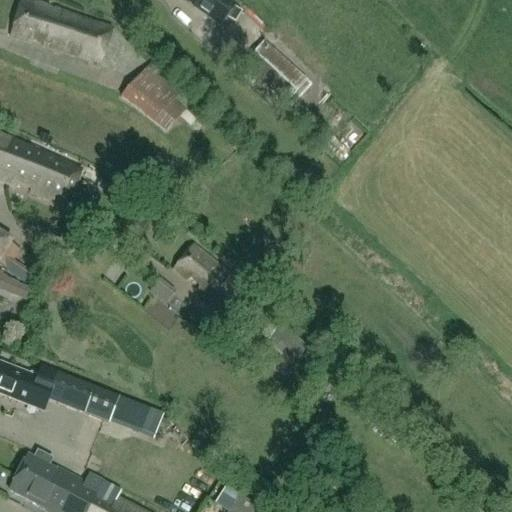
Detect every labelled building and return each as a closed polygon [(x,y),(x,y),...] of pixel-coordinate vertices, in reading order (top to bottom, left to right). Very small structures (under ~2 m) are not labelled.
[(191,0),(196,3),(192,8),(218,27),(234,7),(224,0),(191,0)] [(101,64),(112,31),(23,1),(10,39),(31,44),(32,41),(47,45),(45,50),(101,64)] [(263,44),(244,65),(287,105),(306,83),(263,44)] [(147,67),(118,101),(163,139),(184,115),(158,92),(166,83),(147,67)] [(348,152),(363,138),(355,129),(340,143),(348,152)] [(0,182),(14,188),(18,184),(30,189),(30,195),(66,209),(68,204),(70,204),(82,174),(0,136),(0,182)] [(246,291),(193,248),(173,272),(186,282),(191,280),(199,287),(198,292),(226,316),(246,291)] [(0,250),(0,264),(2,266),(8,256),(0,250)] [(10,285),(24,290),(29,279),(15,273),(10,285)] [(137,280),(124,286),(131,303),(144,298),(137,280)] [(140,310),(164,330),(178,314),(154,294),(140,310)] [(257,303),(241,320),(268,345),(283,327),(257,303)] [(0,365),(0,396),(44,415),(49,402),(103,423),(113,398),(57,375),(57,374),(41,368),(36,380),(0,365)] [(52,462),(37,454),(34,460),(28,457),(9,492),(44,510),(44,511),(144,511),(118,498),(121,493),(88,475),(83,484),(49,466),(52,462)] [(216,505),(226,511),(231,511),(240,499),(226,490),(216,505)] [(241,498),(231,511),(258,511),(242,502),(244,499),(241,498)]
